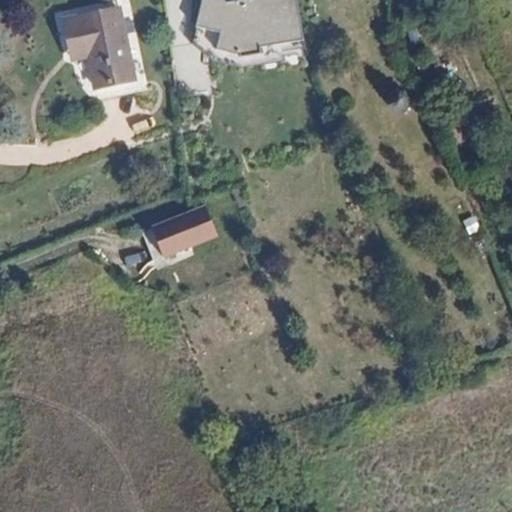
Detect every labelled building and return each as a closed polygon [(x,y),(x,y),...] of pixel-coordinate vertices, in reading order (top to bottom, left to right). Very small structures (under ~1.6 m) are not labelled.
[(202,0),(197,26),(223,32),(219,53),(220,60),(246,65),(277,61),(288,63),(309,61),(300,0),(202,0)] [(120,9),(65,21),(71,51),(87,48),(95,89),(135,81),(120,9)] [(232,194),(245,223),(252,219),(240,191),(232,194)] [(171,220),(179,238),(213,225),(205,207),(171,220)] [(92,251),(98,264),(126,252),(120,240),(92,251)]
